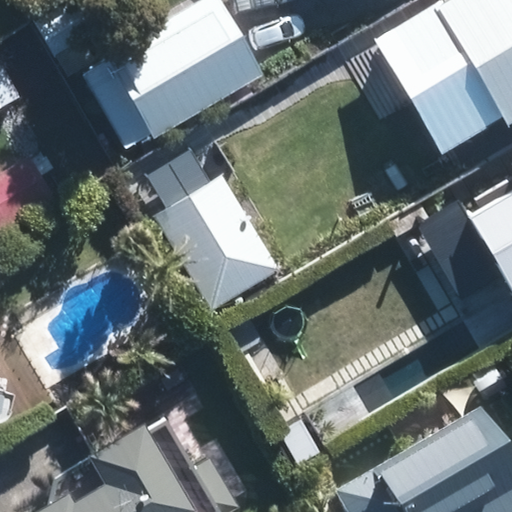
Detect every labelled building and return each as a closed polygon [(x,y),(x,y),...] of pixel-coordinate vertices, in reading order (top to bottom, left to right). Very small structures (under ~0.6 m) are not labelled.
[(261,74),(217,0),(208,0),(79,75),(124,153),(261,74)] [(511,0),(450,0),(377,43),(442,153),(505,116),(509,123),(511,120),(511,0)] [(0,65),(0,106),(17,97),(0,65)] [(2,143),(0,144),(0,205),(29,189),(2,143)] [(511,163),(511,164),(511,198),(477,219),(511,277),(511,163)] [(278,267),(222,177),(154,219),(210,309),(278,267)] [(511,511),(511,460),(481,408),(335,493),(346,511),(511,511)] [(213,511),(187,464),(166,476),(132,416),(55,459),(68,481),(11,511),(213,511)]
